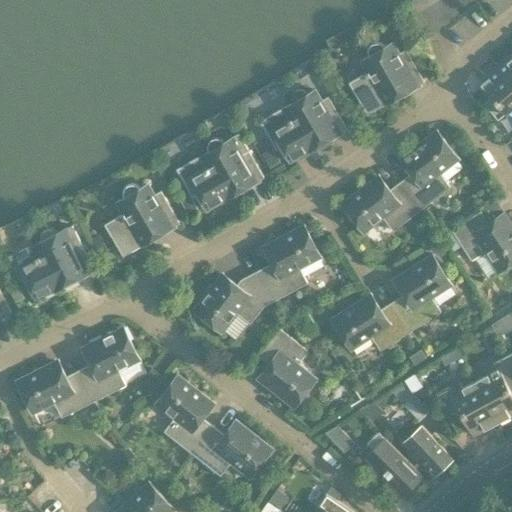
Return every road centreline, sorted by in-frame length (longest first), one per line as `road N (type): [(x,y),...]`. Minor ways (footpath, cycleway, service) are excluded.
road 1 (residential): [(380,511),(320,450),(204,366),(130,298)]
road 2 (residential): [(130,298),(314,191)]
road 3 (residential): [(106,484),(82,510),(29,444),(0,388)]
road 4 (residential): [(444,74),(435,100),(314,191)]
road 5 (residential): [(0,359),(130,298)]
road 6 (residential): [(511,181),(444,74)]
